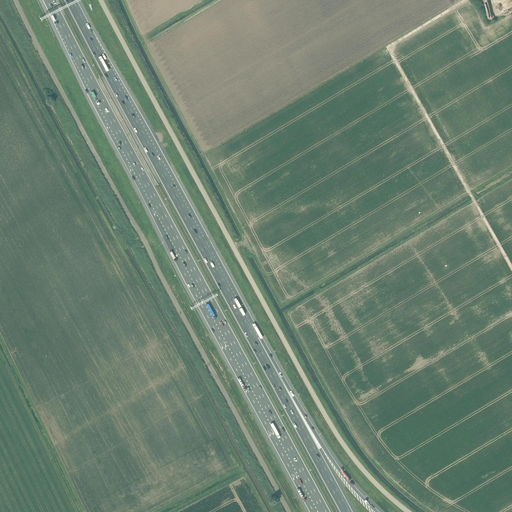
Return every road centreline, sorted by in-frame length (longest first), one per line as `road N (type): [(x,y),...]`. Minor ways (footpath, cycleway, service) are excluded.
road 1 (unclassified): [(408,511),(331,427),(101,0)]
road 2 (unclassified): [(288,511),(15,0)]
road 3 (motorway): [(48,0),(319,511)]
road 4 (motorway): [(246,330),(71,0)]
road 5 (track): [(511,268),(390,49),(465,0)]
road 6 (motorway): [(375,511),(322,448),(246,330)]
road 7 (motorway): [(345,511),(246,330)]
